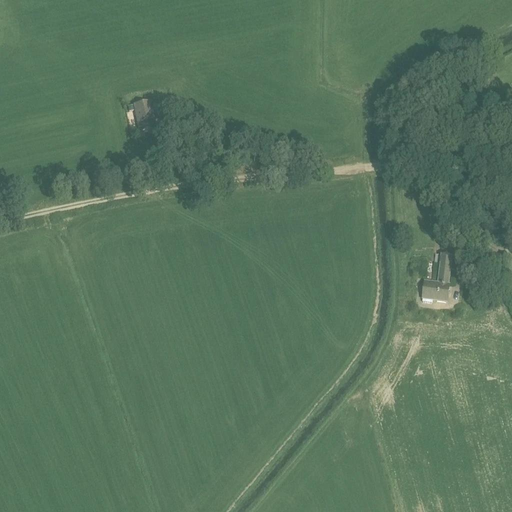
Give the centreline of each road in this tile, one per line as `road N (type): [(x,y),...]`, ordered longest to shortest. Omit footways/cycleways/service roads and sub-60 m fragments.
road 1 (track): [(0,221),(181,184),(390,167)]
road 2 (unknown): [(511,28),(386,85),(366,120),(367,168)]
road 3 (track): [(390,167),(511,157)]
